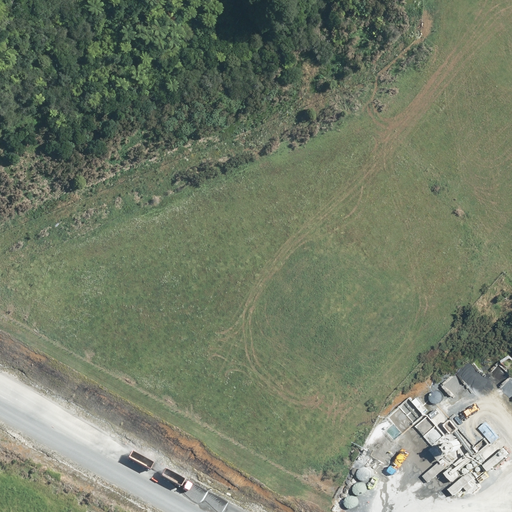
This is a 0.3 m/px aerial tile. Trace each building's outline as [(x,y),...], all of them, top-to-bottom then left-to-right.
[(496,366),(486,355),(475,364),(484,375),(496,366)] [(462,387),(454,378),(443,388),(452,397),(462,387)] [(445,397),(438,390),(429,398),(437,405),(445,397)] [(424,416),(410,400),(389,419),(402,435),(424,416)] [(449,448),(443,441),(432,450),(438,457),(449,448)]
